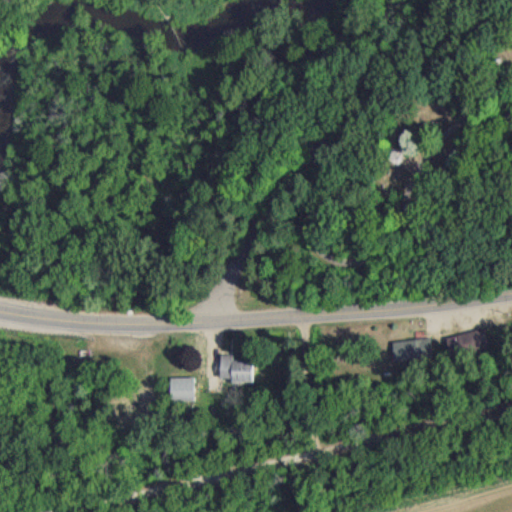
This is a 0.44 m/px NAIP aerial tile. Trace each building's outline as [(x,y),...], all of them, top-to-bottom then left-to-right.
[(392,169),(397,160),(388,154),(382,163),(392,169)] [(511,344),(511,327),(501,330),(504,346),(511,344)] [(485,361),(481,335),(442,343),(447,368),(485,361)] [(390,366),(428,364),(427,345),(389,347),(390,366)] [(250,388),(250,366),(230,366),(230,361),(217,361),(217,388),(250,388)] [(122,416),(133,415),(131,394),(120,395),(122,416)]
